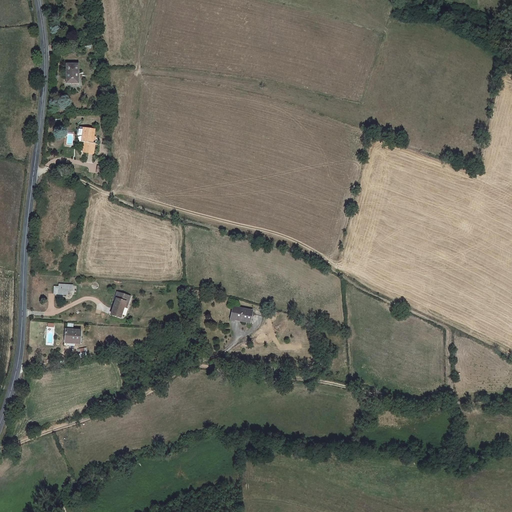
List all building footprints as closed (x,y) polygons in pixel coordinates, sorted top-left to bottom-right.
[(85,74),(83,58),(73,60),(76,79),(82,78),(82,75),(85,74)] [(82,122),(81,131),(85,131),(84,137),(84,145),(95,146),(95,137),(93,136),(94,123),(82,122)] [(76,283),(76,280),(63,279),(63,281),(59,281),(58,287),(73,288),(73,283),(76,283)] [(117,288),(106,283),(103,288),(105,290),(98,303),(107,308),(117,288)] [(118,291),(110,315),(122,319),(130,295),(118,291)] [(252,317),(255,304),(241,301),(239,314),(252,317)] [(83,333),(84,321),(70,319),(69,327),(71,327),(71,333),(83,333)]
